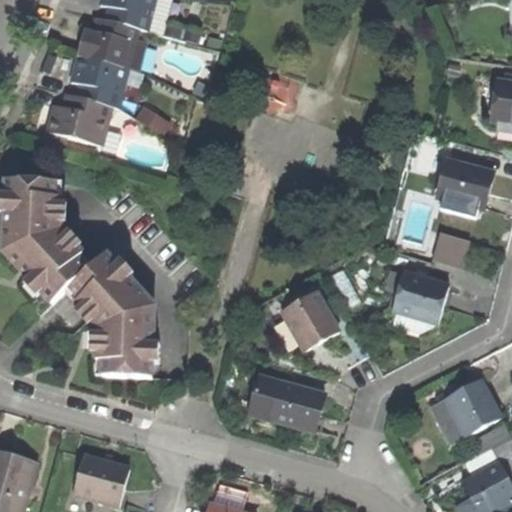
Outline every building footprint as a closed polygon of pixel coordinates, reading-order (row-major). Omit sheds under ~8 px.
[(171,19),(175,0),(97,0),(107,3),(115,5),(111,20),(140,27),(150,30),(154,15),(171,19)] [(103,18),(111,20),(115,5),(107,3),(103,18)] [(167,34),(171,19),(154,15),(150,30),(167,34)] [(93,16),(90,29),(96,31),(100,18),(93,16)] [(129,67),(140,27),(111,20),(103,18),(100,18),(96,31),(90,29),(80,27),(77,40),(74,51),(74,52),(129,67)] [(205,33),(173,24),(170,35),(202,44),(205,33)] [(119,108),(129,67),(74,52),(69,71),(67,79),(76,81),(84,83),(80,98),(114,106),(119,108)] [(511,120),(511,80),(509,80),(502,79),(495,117),(501,119),(511,120)] [(76,81),(72,95),(75,96),(80,98),(84,83),(76,81)] [(67,94),(64,106),(71,108),(75,96),(72,95),(67,94)] [(108,129),(114,106),(80,98),(75,96),(71,108),(64,106),(54,103),(51,116),(47,129),(68,135),(104,144),(103,147),(117,151),(122,132),(108,129)] [(511,129),(511,120),(501,119),(500,128),(511,129)] [(64,151),(68,135),(47,129),(43,128),(39,144),(64,151)] [(482,209),(485,210),(490,192),(496,172),(451,160),(440,197),(446,199),(482,209)] [(58,197),(58,181),(9,180),(8,252),(23,268),(32,278),(34,280),(56,304),(69,292),(74,287),(92,271),(81,259),(86,254),(64,231),(65,197),(58,197)] [(479,220),(482,209),(446,199),(443,210),(479,220)] [(442,234),(434,258),(463,266),(470,242),(442,234)] [(110,254),(97,266),(92,271),(74,287),(84,297),(78,302),(101,326),(99,360),(107,360),(106,374),(155,376),(158,305),(110,254)] [(97,266),(86,254),(81,259),(92,271),(97,266)] [(386,290),(399,294),(405,276),(392,272),(386,290)] [(439,325),(450,287),(406,274),(405,276),(399,294),(394,312),(398,314),(395,325),(421,333),(429,329),(439,325)] [(69,292),(78,302),(84,297),(74,287),(69,292)] [(327,340),(342,332),(320,293),(286,312),(307,351),(327,340)] [(252,414),(316,432),(322,412),(326,396),(262,378),(252,414)] [(466,391),(448,400),(467,436),(503,418),(484,381),(466,391)] [(448,446),(467,436),(448,400),(429,410),(448,446)] [(511,440),(492,451),(499,465),(511,489),(511,440)] [(467,464),(474,478),(499,465),(492,451),(467,464)] [(15,457),(0,452),(0,511),(22,511),(25,503),(20,501),(25,486),(30,487),(37,464),(15,457)] [(75,495),(118,508),(129,469),(100,461),(86,457),(75,495)] [(511,504),(511,489),(499,465),(474,478),(462,484),(469,498),(471,501),(476,511),(497,511),(506,507),(511,504)] [(217,498),(214,508),(227,511),(240,511),(246,492),(220,485),(217,498)] [(25,503),(30,487),(25,486),(20,501),(25,503)] [(476,511),(471,501),(456,509),(457,511),(476,511)]
